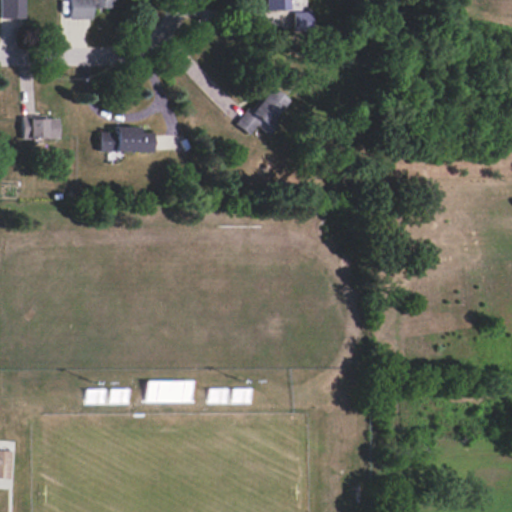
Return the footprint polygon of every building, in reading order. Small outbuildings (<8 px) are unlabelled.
[(22,0),(0,0),(0,16),(22,17),(22,0)] [(66,0),(67,19),(90,18),(89,7),(114,7),(113,0),(66,0)] [(264,0),(264,9),(287,10),(287,0),(264,0)] [(310,11),(292,11),(292,30),(310,30),(310,11)] [(248,111),(245,108),(233,123),(247,134),(255,125),(266,134),(275,122),(271,119),(285,100),(268,86),(248,111)] [(19,117),(19,139),(55,138),(55,115),(19,117)] [(95,151),(150,152),(150,132),(135,132),(135,126),(110,126),(110,131),(96,131),(95,151)] [(190,380),(144,380),(144,401),(190,401),(190,380)]
